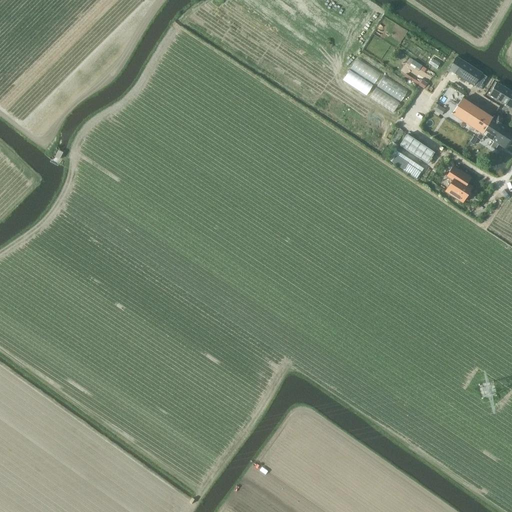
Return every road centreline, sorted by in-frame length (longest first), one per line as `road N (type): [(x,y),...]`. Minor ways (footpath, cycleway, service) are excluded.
road 1 (track): [(62,205),(282,366),(185,511)]
road 2 (track): [(77,160),(89,125),(134,91),(188,9),(203,0)]
road 3 (unknown): [(424,90),(412,116),(417,129),(479,174),(511,171)]
road 4 (track): [(0,257),(38,233),(62,205),(77,160),(68,159)]
